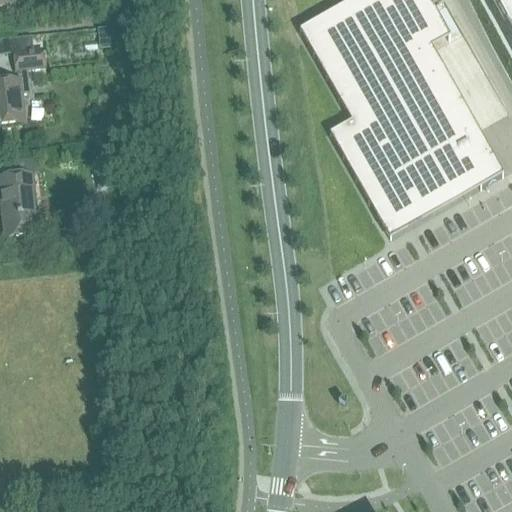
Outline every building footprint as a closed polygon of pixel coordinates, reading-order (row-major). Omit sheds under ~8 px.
[(0,0),(0,16),(15,15),(13,0),(0,0)] [(425,42),(444,31),(426,0),(362,0),(299,36),(351,127),(330,139),(369,208),(390,196),(404,219),(473,180),(480,193),(503,180),(425,42)] [(511,0),(486,0),(511,48),(511,0)] [(115,27),(103,27),(104,42),(115,41),(115,27)] [(28,74),(46,72),(43,54),(14,57),(16,76),(19,75),(28,74)] [(31,98),(28,74),(19,75),(20,85),(0,87),(0,131),(25,129),(22,99),(31,98)] [(90,139),(91,150),(112,149),(111,129),(98,130),(90,139)] [(112,162),(96,164),(97,176),(113,174),(112,162)] [(32,179),(18,180),(0,182),(0,197),(5,242),(39,238),(32,179)]
